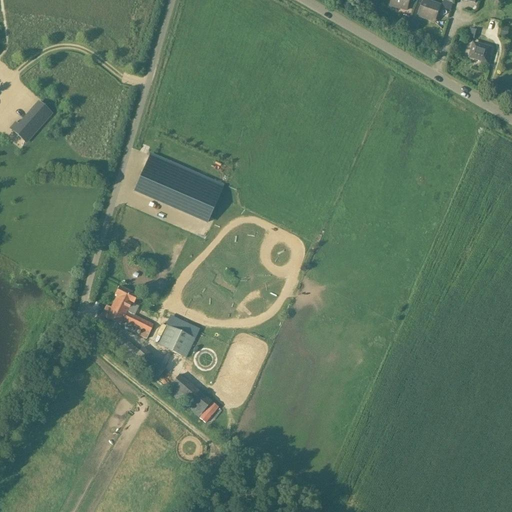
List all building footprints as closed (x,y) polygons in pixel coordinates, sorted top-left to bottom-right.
[(436,19),(441,6),(424,0),(420,13),(436,19)] [(445,1),(443,8),(451,10),(453,3),(445,1)] [(507,37),(508,28),(501,27),(500,36),(507,37)] [(491,49),(474,44),(469,58),(487,63),(491,49)] [(16,124),(11,130),(26,144),(51,114),(39,103),(19,127),(16,124)] [(149,156),(133,193),(206,224),(222,187),(149,156)] [(106,306),(101,316),(120,326),(122,322),(141,331),(138,336),(146,340),(153,325),(135,316),(129,313),(133,304),(137,296),(119,287),(115,296),(116,296),(110,308),(106,306)] [(186,359),(194,340),(166,327),(158,346),(180,356),(186,359)] [(143,347),(138,351),(114,331),(106,342),(130,363),(133,361),(155,381),(166,368),(143,347)] [(211,403),(179,375),(165,392),(198,419),(211,403)] [(212,403),(199,419),(205,424),(218,408),(212,403)]
